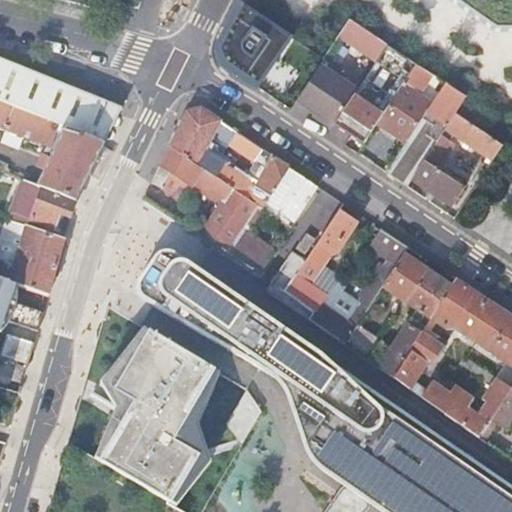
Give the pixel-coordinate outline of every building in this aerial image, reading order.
[(511,0),(448,0),(495,33),(511,32),(511,0)] [(338,36),(375,61),(387,44),(349,18),(338,36)] [(357,89),(333,124),(363,144),(377,123),(383,114),(416,63),(387,44),(375,61),(357,89)] [(119,115),(122,108),(41,75),(0,58),(0,102),(104,144),(119,115)] [(390,132),(406,143),(422,118),(431,105),(418,96),(432,74),(416,63),(383,114),(396,123),(390,132)] [(321,65),(297,99),(333,124),(357,89),(321,65)] [(446,84),(431,105),(422,118),(433,125),(426,135),(432,138),(428,143),(433,146),(440,135),(444,129),(454,113),(464,97),(452,88),(446,84)] [(476,104),(464,97),(454,113),(465,121),(476,104)] [(36,186),(76,201),(83,185),(104,144),(0,102),(0,171),(4,173),(7,166),(0,163),(0,128),(46,147),(54,150),(50,157),(43,154),(37,167),(44,170),(36,186)] [(286,171),(289,166),(248,139),(238,132),(229,144),(264,168),(255,185),(222,164),(224,161),(203,147),(212,133),(224,140),(232,128),(201,107),(187,111),(170,146),(256,204),(261,207),(264,202),(286,171)] [(444,129),(492,161),(502,146),(465,121),(454,113),(444,129)] [(396,123),(383,114),(377,123),(390,132),(396,123)] [(394,177),(407,186),(411,179),(433,146),(428,143),(432,138),(426,135),(433,125),(422,118),(406,143),(386,172),(394,177)] [(433,146),(411,179),(451,207),(464,188),(438,170),(454,144),(440,135),(433,146)] [(201,234),(227,251),(256,204),(170,146),(157,172),(152,183),(162,189),(164,187),(184,198),(191,187),(217,203),(214,207),(217,209),(201,234)] [(54,150),(46,147),(43,154),(50,157),(54,150)] [(314,192),(315,190),(286,171),(264,202),(294,221),(314,192)] [(10,213),(29,220),(53,229),(57,220),(59,213),(70,217),(76,201),(36,186),(22,180),(10,213)] [(291,227),(294,221),(264,202),(261,207),(263,209),(291,227)] [(256,204),(227,251),(260,273),(272,256),(276,250),(249,232),(263,209),(261,207),(256,204)] [(285,291),(315,312),(326,296),(309,284),(323,265),(329,255),(336,252),(355,222),(342,214),(346,208),(341,206),(297,274),(285,291)] [(7,221),(28,227),(29,220),(10,213),(7,221)] [(0,260),(9,268),(12,270),(8,283),(16,285),(36,292),(47,296),(51,282),(64,238),(28,227),(7,221),(0,217),(0,260)] [(310,320),(344,344),(356,324),(381,287),(400,256),(407,246),(391,235),(381,228),(369,247),(391,262),(387,268),(380,263),(358,296),(364,300),(359,306),(341,293),(343,290),(339,288),(342,283),(336,280),(326,296),(315,312),(310,320)] [(308,255),(320,236),(310,230),(298,249),(308,255)] [(162,249),(157,251),(139,279),(137,283),(136,289),(138,293),(141,297),(143,299),(271,375),(278,384),(285,393),(293,405),(300,419),(305,432),(309,443),(314,451),(321,458),(398,511),(511,511),(511,485),(489,470),(368,385),(176,252),(172,249),(168,248),(162,249)] [(419,268),(400,256),(381,287),(405,303),(427,269),(421,265),(419,268)] [(336,280),(339,276),(323,265),(309,284),(326,296),(336,280)] [(427,269),(405,303),(416,310),(429,319),(451,284),(427,269)] [(424,327),(391,377),(478,438),(494,415),(511,388),(480,368),(476,374),(492,385),(483,396),(489,399),(477,416),(466,408),(471,399),(455,387),(448,396),(430,383),(425,390),(415,384),(429,364),(433,366),(448,343),(430,331),(437,321),(447,328),(453,327),(485,349),(511,366),(511,316),(500,308),(455,278),(451,284),(429,319),(424,327)] [(0,279),(0,331),(4,320),(8,321),(37,330),(39,323),(42,312),(15,304),(3,300),(8,283),(0,279)] [(8,283),(3,300),(15,304),(16,300),(16,295),(16,290),(16,285),(8,283)] [(411,319),(424,327),(429,319),(416,310),(411,319)] [(381,340),(368,361),(391,377),(424,327),(411,319),(410,318),(391,346),(381,340)] [(8,321),(4,320),(0,331),(0,332),(3,330),(5,328),(7,325),(8,321)] [(356,324),(344,344),(368,361),(381,340),(356,324)] [(126,417),(98,463),(168,503),(193,461),(211,471),(232,436),(203,420),(200,423),(185,414),(212,368),(150,331),(106,406),(126,417)] [(1,355),(27,363),(33,343),(33,342),(7,334),(1,355)] [(511,387),(511,388),(494,415),(500,420),(502,416),(510,420),(511,416),(511,387)] [(228,425),(247,436),(263,410),(249,390),(228,425)] [(341,492),(326,511),(368,511),(370,510),(371,506),(371,504),(371,501),(369,499),(354,488),(350,487),(346,488),(343,489),(341,492)]
